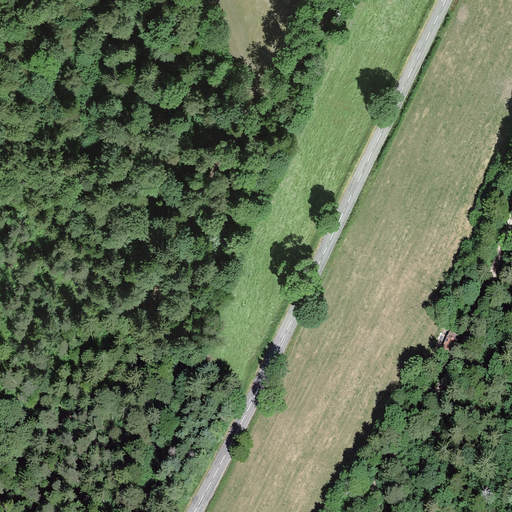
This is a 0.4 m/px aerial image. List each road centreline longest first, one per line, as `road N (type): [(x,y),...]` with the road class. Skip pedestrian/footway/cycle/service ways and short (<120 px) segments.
road 1 (track): [(338,0),(290,85),(223,155),(134,342),(72,419),(0,468)]
road 2 (tertiary): [(443,0),(194,511)]
road 3 (track): [(511,212),(490,295),(425,418),(352,511)]
